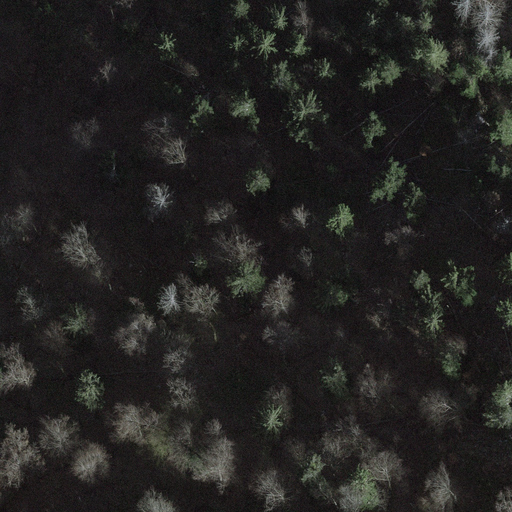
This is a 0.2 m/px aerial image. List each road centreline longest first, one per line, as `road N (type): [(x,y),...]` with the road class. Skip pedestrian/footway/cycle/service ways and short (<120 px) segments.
road 1 (motorway): [(324,0),(251,136),(4,511)]
road 2 (motorway): [(144,511),(370,170),(460,0)]
